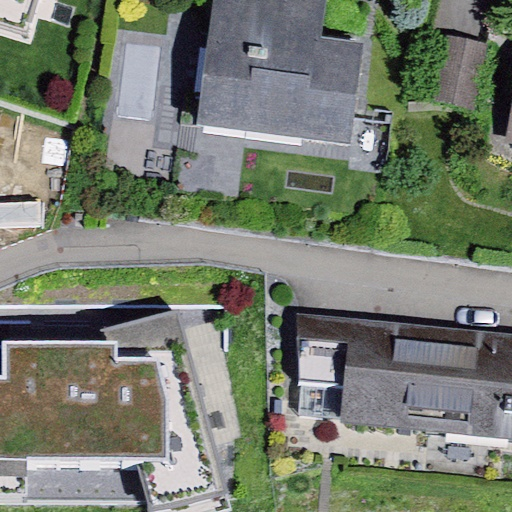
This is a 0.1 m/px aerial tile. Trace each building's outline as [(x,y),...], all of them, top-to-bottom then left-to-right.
[(324,5),(284,0),(208,0),(189,144),(342,165),(357,57),(317,52),(324,5)] [(448,40),(433,108),(473,117),(488,49),(448,40)] [(511,97),(503,146),(511,147),(511,97)] [(110,356),(0,358),(0,476),(143,478),(155,511),(188,511),(231,501),(182,320),(105,340),(110,356)] [(511,341),(304,326),(300,386),(345,390),(341,430),(511,443),(511,341)]
